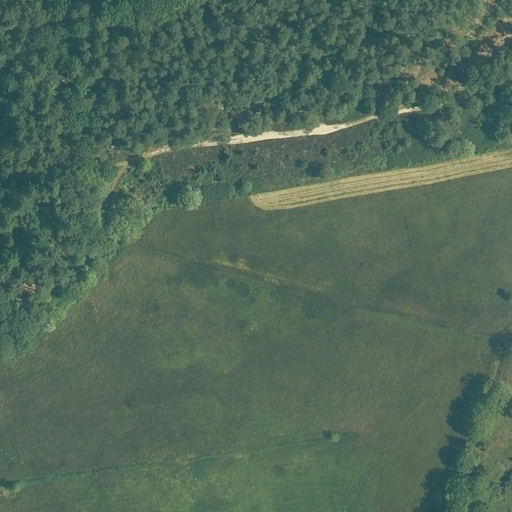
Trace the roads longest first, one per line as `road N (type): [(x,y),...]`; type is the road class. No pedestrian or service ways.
road 1 (track): [(45,0),(69,150),(111,163),(462,100),(511,76)]
road 2 (track): [(123,162),(95,222),(33,300),(0,312)]
